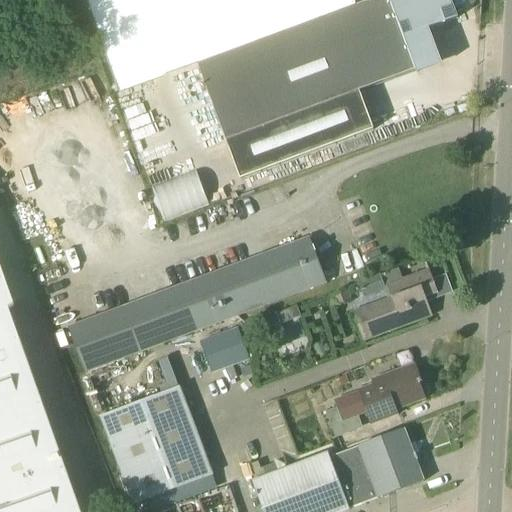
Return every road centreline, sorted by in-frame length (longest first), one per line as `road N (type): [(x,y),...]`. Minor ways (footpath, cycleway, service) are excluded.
road 1 (unknown): [(509,128),(442,134),(376,156),(266,212),(108,273)]
road 2 (unclassified): [(489,511),(507,166)]
